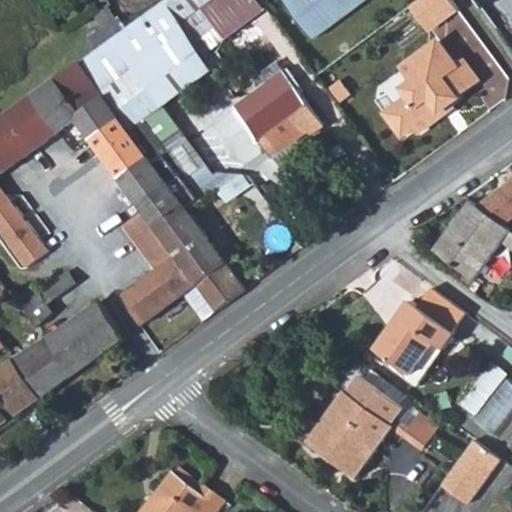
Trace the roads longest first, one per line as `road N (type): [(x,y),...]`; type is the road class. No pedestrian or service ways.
road 1 (tertiary): [(159,386),(511,124)]
road 2 (residential): [(159,386),(330,511)]
road 3 (tertiary): [(0,503),(159,386)]
